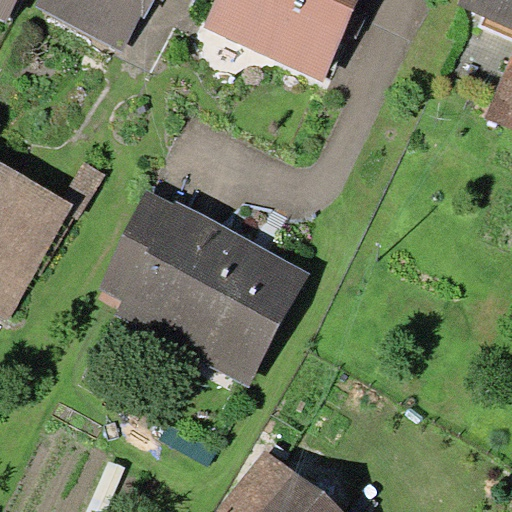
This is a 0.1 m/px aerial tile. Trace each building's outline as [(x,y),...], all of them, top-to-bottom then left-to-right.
[(0,0),(0,36),(1,37),(20,0),(0,0)] [(106,53),(133,0),(39,0),(32,14),(106,53)] [(339,0),(215,0),(200,41),(308,82),(325,38),(331,21),(339,0)] [(511,0),(467,0),(511,20),(511,0)] [(342,25),(331,21),(325,38),(335,42),(339,34),(342,25)] [(511,46),(500,72),(511,77),(511,46)] [(0,323),(0,324),(60,218),(0,184),(0,323)] [(138,205),(93,287),(127,305),(171,223),(138,205)] [(171,223),(127,305),(195,342),(186,357),(237,384),(290,288),(240,261),(171,223)] [(195,342),(127,305),(118,320),(186,357),(195,342)] [(221,500),(236,511),(354,511),(358,508),(396,457),(309,393),(252,469),(248,465),(221,500)] [(236,511),(221,500),(215,511),(236,511)]
